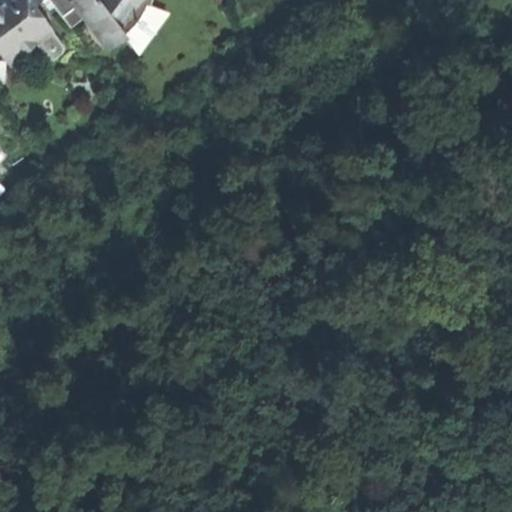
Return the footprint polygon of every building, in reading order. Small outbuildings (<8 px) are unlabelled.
[(0,0),(0,50),(11,64),(22,56),(20,54),(35,42),(37,45),(53,33),(31,3),(28,0),(0,0)] [(49,0),(61,16),(75,5),(71,0),(49,0)] [(71,0),(75,5),(107,47),(123,35),(134,24),(139,17),(145,5),(148,6),(150,0),(71,0)] [(58,39),(53,33),(37,45),(42,52),(58,39)] [(27,63),(22,56),(11,64),(16,71),(27,63)]
